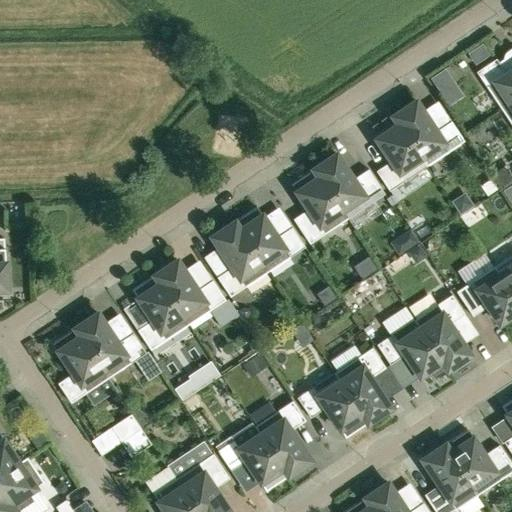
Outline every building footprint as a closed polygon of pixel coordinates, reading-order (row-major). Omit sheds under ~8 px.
[(511,101),(511,47),(507,51),(506,52),(504,54),(504,55),(503,57),(503,58),(503,59),(498,62),(496,59),(476,72),(501,109),(511,101)] [(429,78),(446,106),(462,95),(444,68),(429,78)] [(415,101),(393,116),(427,166),(464,141),(451,121),(436,131),(415,101)] [(511,101),(501,109),(511,125),(511,101)] [(398,124),(376,139),(391,161),(376,171),(389,191),(405,180),(400,172),(420,158),(426,166),(427,166),(393,116),(392,116),(398,124)] [(336,154),(314,169),(347,219),(384,194),(371,174),(356,184),(336,154)] [(314,169),(291,184),(311,214),(297,224),(310,244),(347,219),(314,169)] [(480,185),(487,195),(497,189),(490,179),(480,185)] [(451,201),(459,214),(474,205),(464,191),(451,201)] [(392,194),(386,199),(390,206),(397,201),(392,194)] [(257,207),(234,222),(267,272),(305,247),(292,227),(277,237),(257,207)] [(234,222),(211,237),(232,267),(217,277),(230,297),(267,272),(234,222)] [(389,243),(398,255),(418,242),(410,229),(389,243)] [(511,254),(493,266),(511,294),(511,254)] [(177,260),(154,275),(188,325),(225,300),(212,280),(197,290),(177,260)] [(511,294),(493,266),(456,291),(469,311),(484,301),(499,324),(511,315),(511,294)] [(154,275),(132,290),(152,320),(137,330),(150,350),(188,325),(154,275)] [(451,295),(414,320),(447,370),(470,355),(450,324),(464,314),(451,295)] [(243,320),(252,314),(249,309),(243,307),(237,311),(243,320)] [(97,313),(75,328),(108,378),(146,353),(133,333),(118,343),(97,313)] [(447,370),(414,320),(376,344),(389,364),(404,354),(419,377),(441,362),(447,370)] [(70,403),(85,393),(108,378),(75,328),(52,343),(72,373),(57,383),(70,403)] [(372,347),(334,372),(368,423),(390,408),(370,377),(385,367),(372,347)] [(157,378),(179,358),(172,351),(162,360),(153,351),(142,362),(157,378)] [(250,378),(268,366),(259,353),(242,365),(250,378)] [(211,365),(201,372),(208,383),(218,376),(211,365)] [(313,387),(297,397),(310,417),(325,407),(345,438),(368,423),(334,372),(334,373),(339,381),(318,395),(313,387)] [(407,388),(398,372),(386,378),(394,395),(407,388)] [(203,406),(195,395),(184,402),(192,413),(203,406)] [(511,399),(501,406),(511,422),(511,443),(507,447),(511,454),(511,399)] [(292,400),(255,425),(288,476),(311,461),(290,430),(305,420),(292,400)] [(120,442),(141,429),(132,415),(132,416),(131,414),(110,427),(120,442)] [(266,491),(288,476),(255,425),(254,426),(252,422),(231,436),(233,439),(217,450),(230,470),(245,460),(266,491)] [(38,429),(28,435),(37,449),(47,442),(38,429)] [(141,429),(120,442),(130,457),(151,444),(141,429)] [(467,429),(444,444),(478,494),(511,471),(511,464),(502,450),(487,460),(467,429)] [(0,434),(0,475),(27,458),(27,457),(19,463),(0,434)] [(444,444),(422,459),(442,490),(427,500),(435,511),(459,511),(457,508),(478,494),(444,444)] [(212,453),(175,478),(197,511),(229,511),(211,483),(226,473),(212,453)] [(43,483),(27,458),(0,475),(0,487),(16,511),(33,501),(28,493),(43,483)] [(197,511),(175,478),(152,493),(164,511),(197,511)] [(407,511),(387,482),(365,497),(374,511),(428,511),(422,503),(408,511),(407,511)] [(0,511),(16,511),(0,487),(0,511)] [(374,511),(365,497),(342,511),(374,511)] [(48,511),(42,500),(25,510),(26,511),(48,511)] [(55,507),(58,511),(68,511),(72,510),(65,500),(55,507)]
